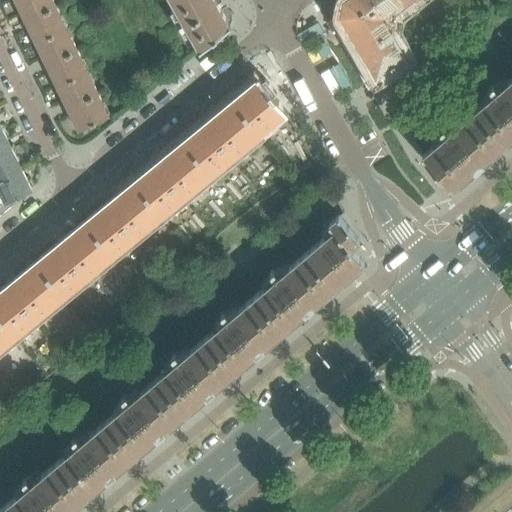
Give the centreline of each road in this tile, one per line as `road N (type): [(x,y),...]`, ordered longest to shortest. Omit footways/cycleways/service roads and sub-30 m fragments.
road 1 (secondary): [(430,280),(153,511)]
road 2 (secondary): [(208,511),(442,314)]
road 3 (residential): [(430,280),(277,21)]
road 4 (residential): [(71,190),(277,21)]
road 5 (residential): [(0,47),(71,190)]
